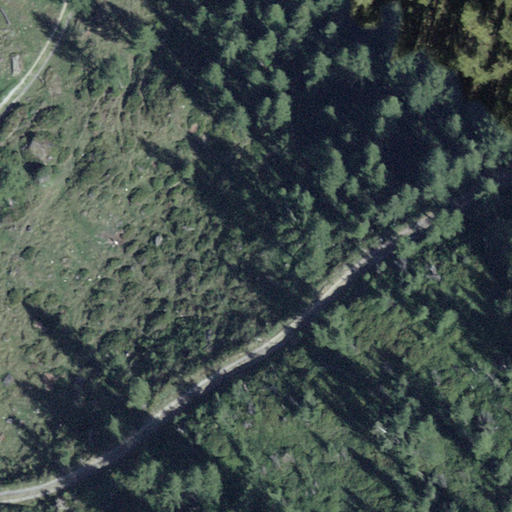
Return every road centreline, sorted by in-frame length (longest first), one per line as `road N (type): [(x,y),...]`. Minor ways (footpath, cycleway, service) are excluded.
road 1 (track): [(511,176),(446,213),(81,474),(33,496),(0,497)]
road 2 (track): [(66,0),(32,78),(0,112)]
